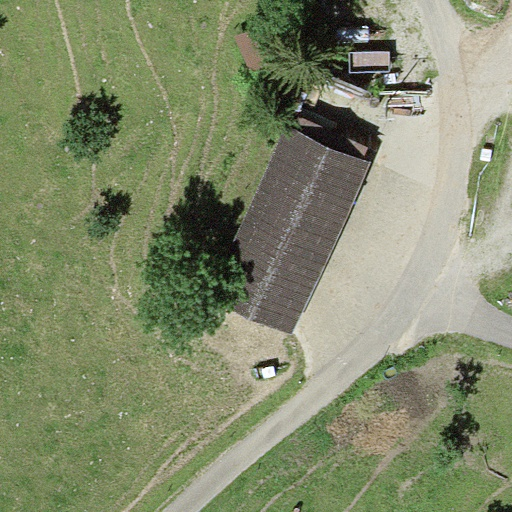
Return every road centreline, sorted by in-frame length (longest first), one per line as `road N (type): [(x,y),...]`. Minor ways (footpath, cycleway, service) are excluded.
road 1 (unclassified): [(431,0),(467,79),(422,301)]
road 2 (track): [(422,301),(190,511)]
